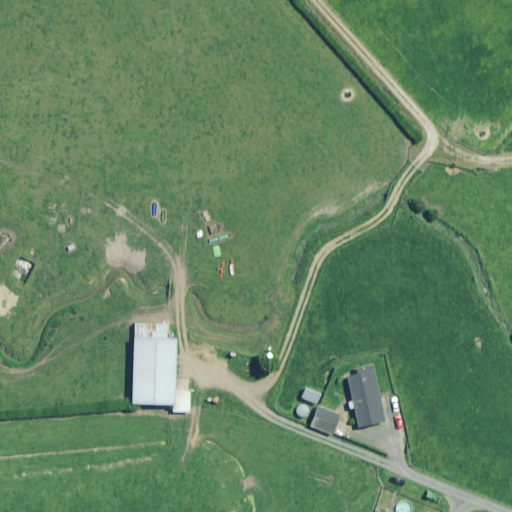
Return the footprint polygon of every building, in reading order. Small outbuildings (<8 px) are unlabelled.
[(168,324),(135,323),(133,404),(172,405),(173,339),(167,338),(168,324)] [(382,422),(372,369),(348,374),(358,427),(382,422)] [(320,395),(305,389),(301,398),(316,404),(320,395)] [(189,391),(176,390),(175,412),(188,412),(189,391)] [(309,406),(298,405),(296,415),(308,416),(309,406)] [(338,415),(317,407),(310,426),(331,435),(338,415)]
